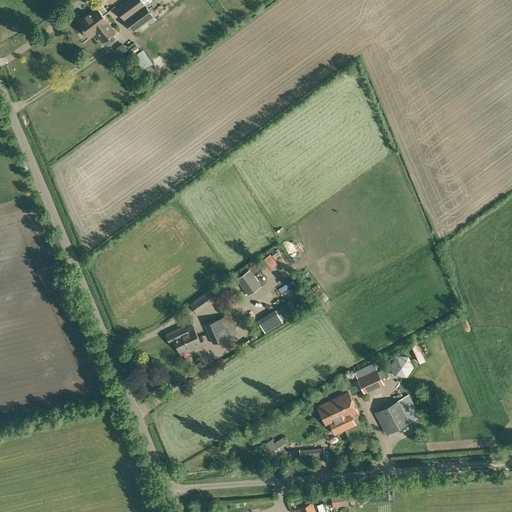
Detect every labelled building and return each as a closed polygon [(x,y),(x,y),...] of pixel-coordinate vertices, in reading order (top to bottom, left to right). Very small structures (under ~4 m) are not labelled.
[(140,0),(128,0),(117,9),(125,21),(133,31),(152,16),(145,6),(140,0)] [(108,23),(96,7),(77,22),(89,38),(95,33),(102,42),(115,32),(108,23)] [(133,48),(137,54),(143,49),(138,44),(133,48)] [(273,253),(260,263),(268,273),(281,262),(273,253)] [(249,270),(238,278),(249,293),(260,285),(249,270)] [(212,287),(189,303),(196,314),(219,298),(212,287)] [(261,318),(283,311),(278,298),(257,306),(261,318)] [(281,311),(262,322),(269,332),(287,321),(281,311)] [(204,325),(213,344),(238,333),(229,314),(204,325)] [(181,355),(205,343),(201,336),(198,337),(192,325),(184,329),(182,326),(166,334),(170,343),(175,341),(181,355)] [(365,394),(383,385),(375,369),(357,378),(365,394)] [(334,405),(345,429),(355,424),(350,415),(358,412),(348,392),(328,401),(330,407),(334,405)] [(403,397),(411,421),(422,417),(414,393),(403,397)] [(330,407),(328,401),(317,406),(327,426),(330,425),(335,434),(345,429),(334,405),(330,407)] [(376,412),(387,434),(409,422),(397,401),(376,412)] [(279,451),(274,443),(264,449),(269,458),(279,451)] [(315,449),(299,450),(300,457),(316,455),(315,449)] [(294,507),(301,505),(298,498),(292,500),(294,507)] [(313,511),(310,503),(300,507),(302,511),(313,511)]
